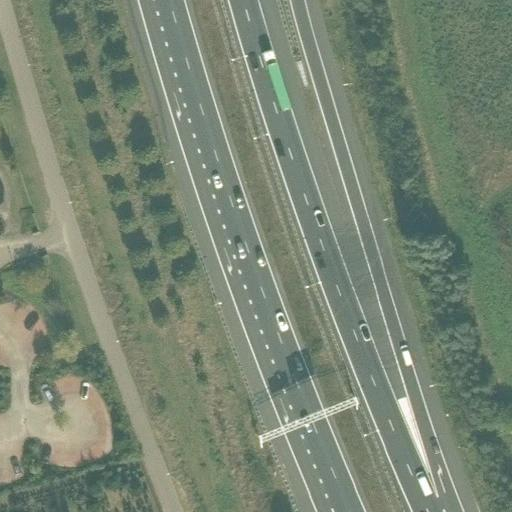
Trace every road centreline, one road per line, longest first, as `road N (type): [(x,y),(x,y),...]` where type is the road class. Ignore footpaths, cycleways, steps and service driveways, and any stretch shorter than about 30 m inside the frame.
road 1 (motorway): [(435,511),(360,342),(245,0)]
road 2 (motorway): [(166,0),(290,385),(343,511)]
road 3 (unclassified): [(174,511),(69,232),(0,7)]
road 4 (motorway): [(440,511),(297,0)]
